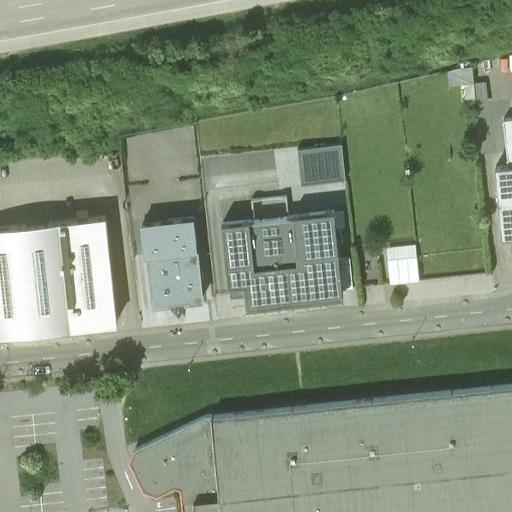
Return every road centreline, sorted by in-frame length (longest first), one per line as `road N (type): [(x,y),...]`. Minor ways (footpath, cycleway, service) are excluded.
road 1 (unclassified): [(0,362),(511,304)]
road 2 (motorway): [(0,20),(121,0)]
